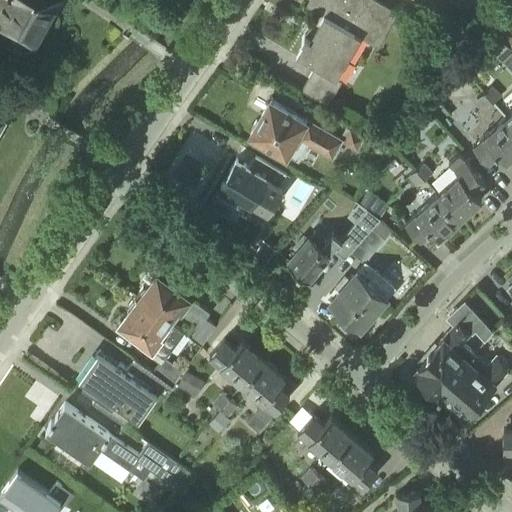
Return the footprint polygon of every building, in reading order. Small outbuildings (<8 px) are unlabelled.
[(52,11),(55,11),(61,0),(4,0),(0,8),(0,28),(13,36),(12,38),(14,45),(23,50),(24,50),(31,48),(52,11)] [(309,0),(307,5),(324,15),(354,33),(377,46),(398,11),(379,0),(309,0)] [(487,21),(511,48),(511,24),(495,6),(487,21)] [(475,36),(479,27),(435,7),(431,17),(475,36)] [(301,90),(319,100),(327,105),(341,80),(330,74),(354,33),(324,15),(310,38),(305,34),(302,39),(304,41),(297,54),(316,65),(301,90)] [(511,48),(487,21),(480,37),(511,71),(511,48)] [(483,92),(492,102),(501,94),(492,84),(483,92)] [(492,102),(483,92),(475,98),(485,108),(492,102)] [(359,150),(363,144),(366,138),(347,127),(341,138),(272,99),(273,98),(272,97),(259,119),(256,119),(253,126),(254,128),(250,134),(298,162),(308,145),(304,143),(305,140),(334,156),(343,141),(359,150)] [(0,125),(1,126),(2,125),(4,125),(5,124),(6,123),(7,122),(8,121),(8,120),(8,118),(8,117),(8,116),(7,115),(7,114),(6,113),(5,112),(4,112),(2,111),(0,111),(0,125)] [(425,113),(416,122),(422,128),(431,119),(425,113)] [(507,161),(511,155),(511,124),(505,117),(474,145),(493,167),(504,157),(507,161)] [(282,201),(276,196),(289,172),(254,151),(245,164),(238,158),(237,158),(221,185),(222,186),(249,200),(244,207),(268,220),(271,221),(282,201)] [(489,186),(459,152),(448,162),(459,175),(438,194),(460,219),(482,199),(479,196),(489,186)] [(415,168),(424,179),(432,172),(423,161),(415,168)] [(424,179),(415,168),(407,175),(416,186),(424,179)] [(388,201),(370,188),(361,201),(379,214),(388,201)] [(439,238),(460,219),(438,194),(406,222),(420,239),(431,229),(439,238)] [(325,261),(335,249),(345,258),(354,247),(372,227),(381,218),(378,216),(368,208),(367,208),(355,222),(341,239),(333,232),(325,240),(314,230),(310,235),(307,238),(304,236),(295,246),(298,249),(288,260),(291,263),(289,266),(298,274),(300,271),(308,278),(323,260),(325,261)] [(372,227),(354,247),(366,258),(385,238),(372,227)] [(260,251),(269,258),(277,249),(268,242),(260,251)] [(350,280),(345,275),(336,286),(340,290),(331,302),(360,327),(395,287),(365,261),(350,280)] [(179,310),(181,312),(195,321),(191,326),(195,329),(190,336),(202,345),(204,341),(216,325),(206,317),(210,311),(189,296),(188,296),(187,296),(173,286),(177,280),(169,274),(164,279),(157,274),(148,286),(147,285),(143,286),(135,296),(170,322),(179,310)] [(183,331),(170,322),(135,296),(128,306),(128,309),(129,311),(120,323),(140,337),(136,343),(154,356),(158,351),(164,356),(183,331)] [(461,342),(471,331),(472,331),(473,332),(476,330),(484,339),(494,330),(465,298),(446,315),(454,323),(417,365),(418,366),(414,371),(427,382),(428,385),(433,390),(437,390),(440,393),(474,353),(461,342)] [(210,355),(226,369),(248,344),(242,339),(239,343),(228,334),(210,355)] [(264,358),(248,344),(226,369),(243,383),(264,358)] [(93,364),(94,366),(91,369),(146,409),(157,393),(150,387),(152,385),(166,395),(173,385),(153,371),(135,358),(128,367),(120,362),(117,366),(99,353),(101,350),(100,350),(95,357),(94,359),(93,361),(93,363),(93,364)] [(487,364),(474,353),(440,393),(442,395),(442,396),(452,405),(454,403),(467,415),(511,366),(496,353),(487,364)] [(281,372),(264,358),(243,383),(260,397),(281,372)] [(173,385),(180,374),(161,360),(153,371),(173,385)] [(92,402),(124,424),(131,414),(139,419),(146,409),(91,369),(80,378),(84,381),(83,385),(97,395),(92,402)] [(192,392),(200,379),(187,370),(178,384),(192,392)] [(260,397),(264,401),(275,411),(276,411),(294,390),(283,381),(286,377),(281,372),(260,397)] [(221,409),(230,398),(221,390),(212,401),(221,409)] [(230,398),(221,409),(228,415),(238,404),(230,398)] [(275,411),(264,401),(247,420),(258,430),(275,411)] [(193,471),(181,464),(147,440),(137,455),(65,402),(52,421),(51,420),(48,425),(49,425),(46,430),(91,461),(100,449),(143,479),(150,469),(169,482),(174,474),(185,482),(193,471)] [(330,458),(352,433),(331,415),(327,419),(316,409),(298,430),(330,458)] [(211,420),(220,429),(228,419),(219,411),(211,420)] [(511,428),(504,429),(503,451),(511,450),(511,428)] [(374,452),(352,433),(330,458),(364,486),(382,466),(371,456),(374,452)] [(308,483),(317,472),(310,466),(301,477),(308,483)] [(51,511),(61,499),(18,469),(1,494),(15,504),(21,507),(17,511),(51,511)] [(317,472),(308,483),(316,491),(326,480),(317,472)] [(398,493),(398,511),(432,511),(432,506),(421,506),(420,492),(398,493)]
